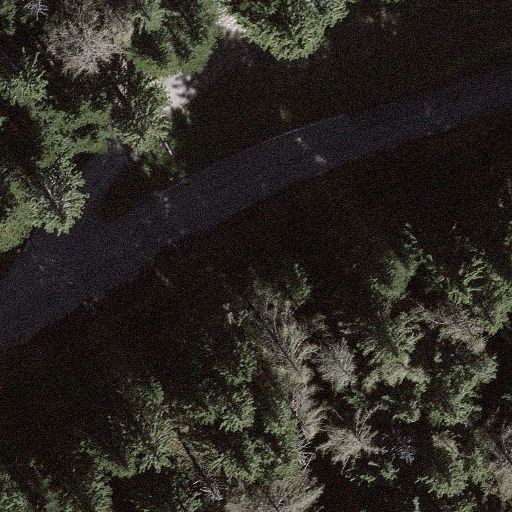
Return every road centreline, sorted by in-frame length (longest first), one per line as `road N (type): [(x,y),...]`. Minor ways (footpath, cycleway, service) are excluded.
road 1 (tertiary): [(0,313),(78,280),(224,181),(511,76)]
road 2 (track): [(26,303),(15,274),(52,201),(168,86),(316,0)]
